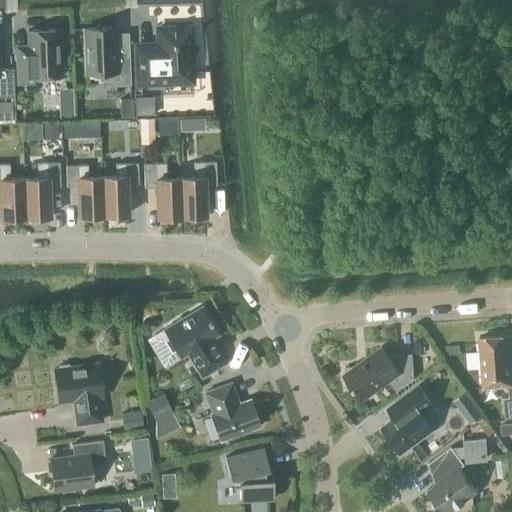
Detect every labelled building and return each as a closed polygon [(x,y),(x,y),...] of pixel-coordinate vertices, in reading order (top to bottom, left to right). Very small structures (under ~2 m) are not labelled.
[(158,44),(138,45),(140,84),(161,83),(163,83),(192,82),(195,82),(194,76),(192,27),(184,27),(183,25),(167,26),(165,28),(157,28),(158,44)] [(116,57),(115,28),(83,29),(85,74),(105,73),(105,83),(116,82),(116,85),(129,85),(128,57),(116,57)] [(61,76),(60,29),(28,30),(29,53),(17,53),(18,82),(30,82),(30,77),(61,76)] [(0,97),(15,97),(14,68),(0,68),(0,97)] [(134,98),(135,118),(152,118),(151,98),(134,98)] [(0,120),(12,120),(11,101),(0,101),(0,120)] [(73,101),(58,101),(59,118),(73,117),(73,101)] [(154,118),(139,119),(140,144),(155,143),(154,118)] [(191,118),(180,118),(180,131),(192,131),(191,118)] [(58,138),(57,123),(40,124),(41,139),(58,138)] [(79,125),(64,126),(65,138),(79,138),(79,135),(79,125)] [(24,178),(25,217),(35,216),(35,220),(47,219),(47,216),(49,216),(48,186),(60,185),(59,161),(37,162),(38,177),(24,178)] [(206,185),(216,185),(215,161),(193,162),(194,175),(180,176),(181,217),(207,216),(206,185)] [(128,184),(138,184),(137,162),(115,163),(115,174),(101,175),(103,216),(130,215),(128,184)] [(25,217),(24,178),(10,178),(9,163),(0,163),(0,189),(1,218),(25,217)] [(180,176),(166,176),(165,163),(143,164),(144,187),(154,187),(155,218),(181,217),(180,176)] [(101,175),(88,175),(87,165),(66,165),(66,186),(75,186),(76,217),(103,216),(101,175)] [(211,338),(217,334),(201,307),(163,329),(168,337),(164,340),(171,351),(175,349),(180,357),(187,353),(201,376),(225,362),(211,338)] [(511,362),(511,363),(508,336),(479,338),(483,388),(508,386),(509,398),(503,399),(505,418),(511,417),(511,362)] [(396,392),(413,379),(412,354),(388,356),(382,347),(353,367),(345,368),(345,374),(343,375),(345,379),(346,388),(352,388),(362,401),(389,381),(396,392)] [(97,363),(54,369),(58,402),(73,400),(76,424),(101,421),(98,397),(102,397),(97,363)] [(259,426),(249,399),(238,403),(230,383),(204,392),(212,413),(210,414),(220,441),(259,426)] [(425,419),(437,410),(419,386),(387,409),(394,419),(381,428),(389,439),(389,443),(395,451),(398,452),(400,454),(433,430),(425,419)] [(173,413),(163,393),(146,401),(155,422),(173,413)] [(474,404),(462,413),(470,424),(482,415),(474,404)] [(143,426),(140,410),(120,413),(123,429),(143,426)] [(128,436),(130,453),(149,451),(147,434),(128,436)] [(464,465),(459,458),(465,458),(466,462),(488,460),(486,438),(464,440),(464,447),(452,448),(451,447),(427,464),(440,481),(435,485),(427,491),(433,499),(432,506),(439,507),(442,511),(449,511),(455,507),(456,508),(465,502),(464,501),(477,492),(460,468),(464,465)] [(106,465),(103,440),(71,444),(72,456),(50,459),(54,490),(92,486),(90,467),(106,465)] [(271,467),(267,468),(263,448),(224,457),(229,478),(238,476),(239,501),(273,499),(271,467)] [(149,483),(147,459),(135,460),(136,484),(149,483)] [(174,473),(161,473),(162,498),(175,497),(174,473)] [(154,505),(152,492),(140,494),(141,506),(154,505)]
